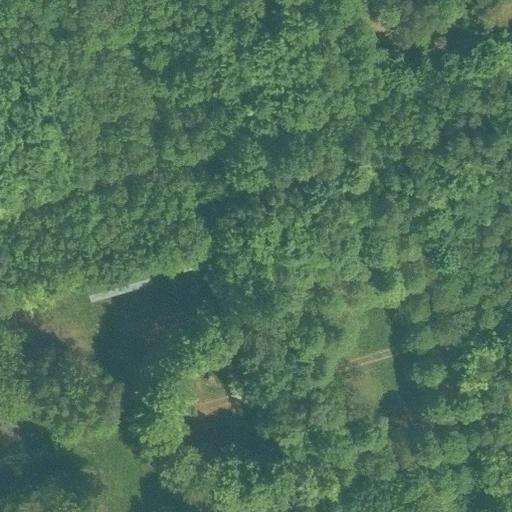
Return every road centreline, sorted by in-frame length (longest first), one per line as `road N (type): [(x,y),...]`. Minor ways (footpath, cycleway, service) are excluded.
road 1 (track): [(0,208),(297,121),(317,123),(329,137),(363,244)]
road 2 (track): [(511,0),(387,34),(375,0)]
